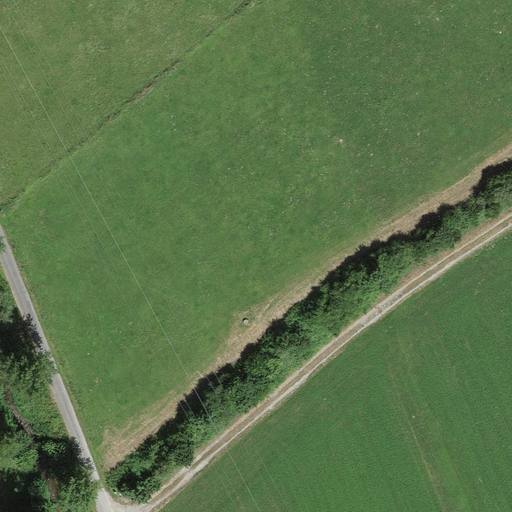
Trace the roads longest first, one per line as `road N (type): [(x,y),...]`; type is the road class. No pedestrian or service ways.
road 1 (track): [(511,219),(311,359),(126,511)]
road 2 (residential): [(0,248),(102,511)]
